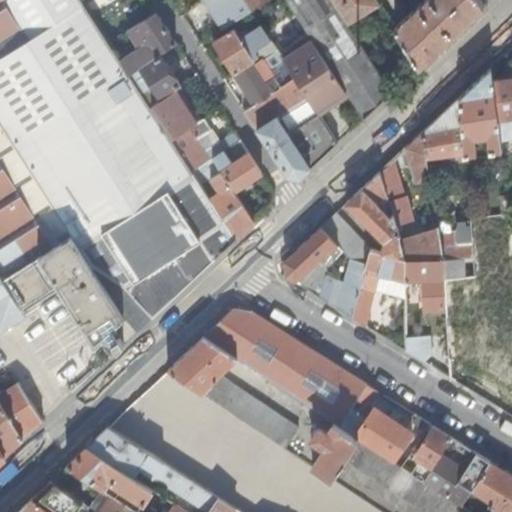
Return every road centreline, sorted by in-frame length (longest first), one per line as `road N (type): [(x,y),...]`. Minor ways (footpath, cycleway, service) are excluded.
road 1 (residential): [(237,274),(511,10)]
road 2 (residential): [(0,506),(237,274)]
road 3 (residential): [(237,274),(511,444)]
